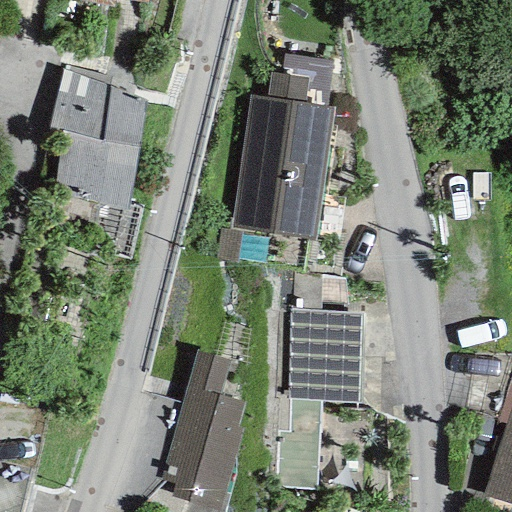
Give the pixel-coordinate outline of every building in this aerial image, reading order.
[(283,54),(280,73),(307,76),(303,105),(327,108),(332,62),(283,54)] [(110,78),(61,66),(37,178),(54,179),(51,195),(127,210),(143,98),(109,86),(110,78)] [(267,71),(263,100),(303,105),(307,76),(280,73),(267,71)] [(316,239),(333,109),(327,108),(303,105),(263,100),(247,98),(231,228),(316,239)] [(240,233),(218,229),(214,259),(235,262),(240,233)] [(321,275),(291,273),(289,310),(319,311),(321,275)] [(358,403),(361,313),(319,311),(289,310),(288,401),(319,401),(358,403)] [(228,360),(195,351),(161,477),(174,481),(170,496),(219,509),(241,429),(235,428),(242,402),(219,396),(228,360)] [(317,489),(319,401),(288,401),(287,433),(278,432),(277,488),(317,489)] [(511,509),(511,405),(482,500),(511,509)]
